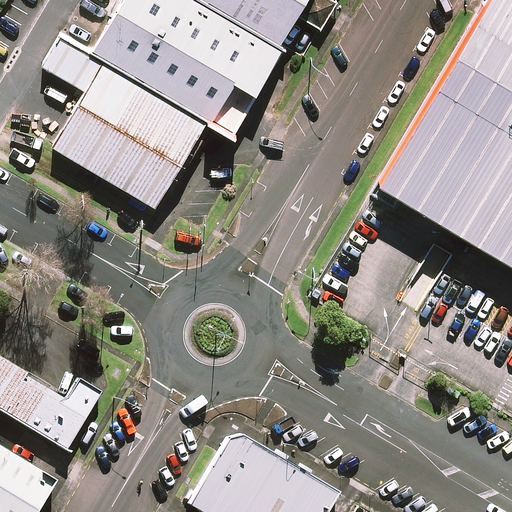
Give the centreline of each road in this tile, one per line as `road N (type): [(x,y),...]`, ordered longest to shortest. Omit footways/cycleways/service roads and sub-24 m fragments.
road 1 (unclassified): [(243,292),(411,0)]
road 2 (unclassified): [(260,360),(511,508)]
road 3 (unclassified): [(0,200),(178,305)]
road 4 (unclassified): [(109,511),(189,376)]
